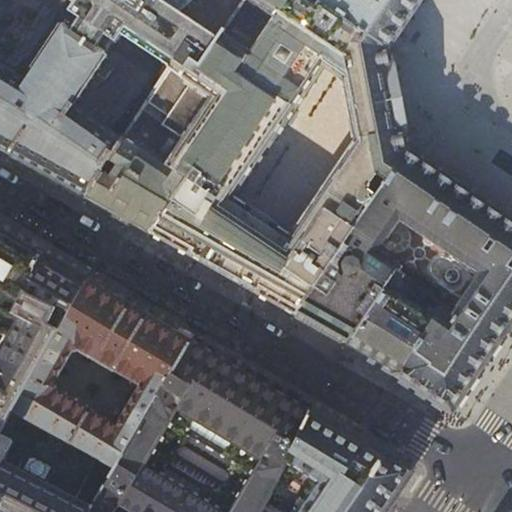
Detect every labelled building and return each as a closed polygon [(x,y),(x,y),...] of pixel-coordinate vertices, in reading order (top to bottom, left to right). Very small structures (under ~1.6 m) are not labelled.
[(46,175),(85,197),(123,138),(74,106),(121,36),(170,68),(182,76),(192,61),(201,67),(245,0),(112,0),(98,21),(9,154),(46,175)] [(66,0),(73,5),(98,21),(112,0),(66,0)] [(150,234),(151,233),(183,251),(253,290),(296,315),(407,151),(403,132),(405,131),(399,98),(393,68),(390,68),(387,49),(315,6),(312,9),(298,0),(245,0),(201,67),(192,61),(182,76),(170,68),(142,109),(157,119),(162,112),(168,117),(152,141),(172,155),(166,163),(128,139),(142,117),(138,114),(123,138),(85,197),(115,214),(150,234)] [(414,9),(419,0),(298,0),(312,9),(315,6),(387,49),(414,9)] [(0,149),(9,154),(98,21),(73,5),(32,68),(36,71),(28,83),(0,64),(0,149)] [(318,327),(347,344),(396,271),(445,303),(500,340),(511,321),(511,221),(445,177),(407,151),(296,315),(318,327)] [(87,280),(56,261),(0,227),(0,511),(89,511),(116,467),(15,410),(87,280)] [(371,357),(398,372),(445,303),(396,271),(347,344),(371,357)] [(191,341),(172,330),(142,313),(107,292),(87,280),(15,410),(116,467),(191,341)] [(451,408),(453,409),(500,340),(445,303),(398,372),(396,375),(423,392),(450,410),(451,408)] [(224,361),(191,341),(116,467),(89,511),(262,511),(311,413),(271,390),(224,361)] [(356,440),(311,413),(262,511),(383,511),(410,473),(356,440)]
